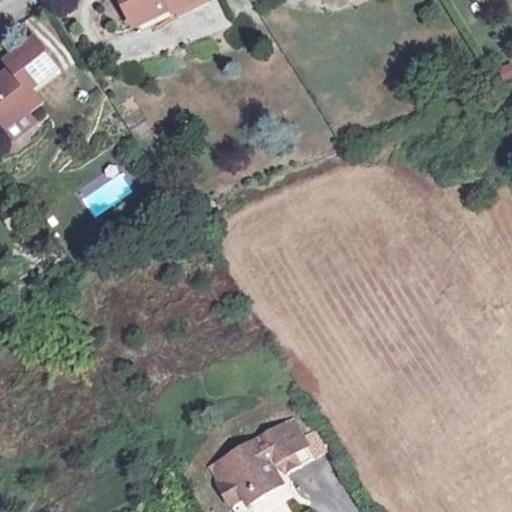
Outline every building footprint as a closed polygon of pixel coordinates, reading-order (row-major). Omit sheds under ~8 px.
[(123,0),(136,26),(172,9),(175,13),(202,0),(123,0)] [(0,76),(0,123),(3,128),(25,110),(29,115),(42,104),(32,91),(60,70),(35,38),(6,60),(12,67),(0,76)] [(25,110),(3,128),(16,143),(37,125),(29,115),(25,110)] [(313,458),(301,437),(293,422),(211,466),(226,493),(240,486),(245,496),(256,490),(262,500),(285,486),(272,463),(279,460),(286,473),(313,458)] [(301,437),(313,458),(328,449),(316,429),(301,437)] [(230,504),(245,496),(240,486),(226,493),(224,494),(230,504)] [(251,506),(262,500),(256,490),(245,496),(251,506)]
